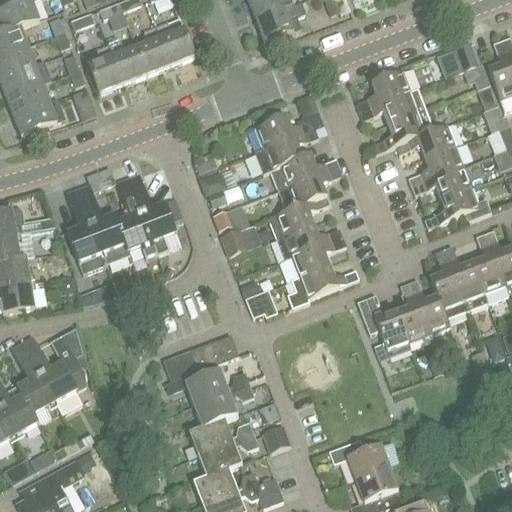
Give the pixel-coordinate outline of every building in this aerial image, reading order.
[(0,0),(0,17),(32,6),(29,0),(0,0)] [(71,0),(59,0),(64,10),(74,6),(71,0)] [(136,0),(118,7),(122,17),(142,10),(137,0),(136,0)] [(248,0),(246,1),(255,25),(293,10),(289,0),(283,0),(279,2),(278,0),(248,0)] [(328,0),(331,6),(334,4),(340,19),(350,16),(343,0),(328,0)] [(20,32),(39,25),(45,22),(42,13),(35,16),(32,6),(0,17),(0,30),(3,38),(20,32)] [(122,17),(118,7),(99,15),(103,25),(122,17)] [(301,7),(293,10),(255,25),(264,48),(293,37),(289,25),(305,19),(301,7)] [(94,28),(91,18),(71,26),(74,35),(94,28)] [(55,41),(65,37),(59,22),(50,26),(55,41)] [(194,62),(179,24),(155,33),(170,72),(194,62)] [(0,61),(27,51),(20,32),(3,38),(0,39),(0,61)] [(170,72),(155,33),(143,38),(147,47),(135,52),(147,81),(170,72)] [(71,51),(65,37),(55,41),(61,55),(71,51)] [(501,44),(511,72),(511,46),(510,41),(501,44)] [(511,99),(511,72),(501,44),(493,47),(500,68),(487,73),(499,104),(511,99)] [(147,81),(135,52),(124,56),(121,47),(108,52),(123,90),(147,81)] [(479,70),(471,50),(457,55),(465,75),(468,74),(479,70)] [(0,82),(34,70),(27,51),(0,61),(0,82)] [(123,90),(108,52),(96,56),(100,66),(88,70),(99,99),(123,90)] [(465,75),(457,55),(441,61),(449,82),(465,75)] [(64,64),(70,78),(79,74),(74,60),(64,64)] [(34,70),(0,82),(0,87),(6,103),(42,89),(51,85),(44,66),(34,70)] [(85,89),(79,74),(70,78),(75,93),(85,89)] [(355,107),(358,116),(410,96),(402,75),(371,87),(376,99),(355,107)] [(485,77),(477,80),(482,93),(490,90),(485,77)] [(49,108),(42,89),(6,103),(13,122),(49,108)] [(489,91),(479,94),(482,102),(491,98),(489,91)] [(410,96),(358,116),(362,125),(382,117),(387,129),(418,117),(426,114),(418,93),(410,96)] [(72,99),(75,109),(90,103),(86,94),(72,99)] [(511,113),(511,99),(499,104),(504,117),(511,113)] [(49,136),(47,131),(64,124),(57,105),(49,108),(13,122),(21,141),(30,137),(33,143),(49,136)] [(418,117),(387,129),(391,141),(371,149),(374,158),(395,150),(395,149),(426,137),(426,136),(433,134),(426,114),(418,117)] [(262,153),(315,133),(323,130),(318,118),(296,126),(297,130),(291,133),(286,120),(255,132),(262,153)] [(496,123),(500,133),(507,130),(504,120),(496,123)] [(447,129),(433,134),(426,136),(426,137),(395,149),(395,150),(398,158),(419,150),(424,162),(455,150),(447,129)] [(498,135),(506,154),(511,152),(511,137),(509,131),(498,135)] [(278,170),(301,161),(297,150),(318,142),(315,133),(262,153),(253,156),(262,178),(269,175),(271,175),(279,172),(278,170)] [(411,191),(463,171),(455,150),(424,162),(428,174),(408,182),(411,191)] [(277,195),(287,191),(339,171),(336,163),(315,171),(310,158),(301,161),(278,170),(279,172),(271,175),(269,175),(277,195)] [(232,194),(241,191),(235,170),(226,173),(232,194)] [(339,171),(287,191),(277,195),(285,215),(295,211),(295,212),(326,200),(322,188),(343,180),(339,171)] [(440,203),(471,192),(463,171),(411,191),(414,200),(435,192),(440,203)] [(164,243),(176,238),(165,208),(152,213),(139,178),(128,183),(157,259),(169,255),(164,243)] [(129,222),(119,226),(117,226),(126,249),(125,249),(128,257),(140,252),(145,264),(157,259),(128,183),(116,187),(129,222)] [(90,189),(78,193),(103,258),(125,249),(126,249),(117,226),(119,226),(116,218),(103,223),(90,189)] [(476,206),(471,192),(440,203),(444,216),(423,223),(427,233),(465,219),(467,225),(490,216),(485,203),(476,206)] [(66,237),(78,268),(82,279),(107,269),(102,258),(103,258),(78,193),(66,197),(80,232),(66,237)] [(276,244),(314,229),(309,216),(330,208),(326,200),(295,212),(295,211),(285,215),(267,222),(276,244)] [(22,215),(19,213),(0,215),(0,241),(17,239),(15,230),(22,229),(24,226),(22,215)] [(211,219),(217,235),(229,230),(223,215),(211,219)] [(290,261),(342,241),(339,232),(318,240),(314,229),(276,244),(284,265),(290,262),(290,261)] [(246,253),(238,233),(219,240),(227,260),(246,253)] [(511,286),(511,250),(501,255),(493,234),(484,237),(504,289),(511,286)] [(28,237),(17,239),(0,241),(0,267),(27,263),(33,262),(28,237)] [(484,297),(504,289),(484,237),(475,241),(483,262),(471,266),(484,297)] [(290,261),(290,262),(298,282),(329,270),(325,258),(346,250),(342,241),(290,261)] [(443,253),(466,316),(488,307),(484,297),(471,266),(460,271),(452,250),(443,253)] [(442,313),(446,323),(466,316),(443,253),(434,256),(442,277),(430,282),(436,300),(442,313)] [(0,292),(31,288),(27,263),(0,267),(0,292)] [(307,303),(359,284),(354,274),(334,281),(329,270),(298,282),(290,285),(295,296),(286,300),(291,314),(309,307),(307,303)] [(128,286),(132,297),(142,293),(138,282),(128,286)] [(408,287),(428,339),(449,331),(446,323),(442,313),(436,300),(425,304),(417,283),(408,287)] [(407,347),(408,347),(428,339),(408,287),(399,290),(407,311),(395,316),(407,347)] [(3,319),(35,314),(31,288),(0,292),(0,305),(1,305),(3,319)] [(502,290),(484,297),(488,307),(488,308),(507,301),(506,299),(502,290)] [(83,311),(93,310),(91,299),(81,301),(83,311)] [(256,299),(244,303),(252,322),(263,318),(256,299)] [(369,339),(378,335),(388,362),(411,353),(408,347),(407,347),(395,316),(384,320),(376,299),(357,306),(369,339)] [(217,344),(225,366),(239,361),(230,339),(217,344)] [(21,346),(54,407),(77,394),(77,395),(79,394),(79,393),(87,389),(84,377),(74,359),(62,366),(62,365),(60,366),(50,372),(32,340),(21,346)] [(203,349),(212,371),(225,366),(217,344),(203,349)] [(15,391),(20,400),(22,399),(32,419),(33,418),(54,407),(21,346),(10,352),(28,384),(15,391)] [(190,354),(198,377),(212,371),(203,349),(190,354)] [(176,360),(184,382),(198,377),(190,354),(176,360)] [(184,382),(176,360),(163,365),(171,387),(184,382)] [(194,410),(250,389),(245,376),(235,380),(231,390),(227,392),(220,374),(185,387),(194,410)] [(0,386),(0,412),(15,440),(39,427),(33,418),(32,419),(22,399),(20,400),(11,405),(0,386)] [(202,432),(225,424),(238,419),(231,401),(235,399),(244,405),(255,400),(250,389),(194,410),(202,432)] [(0,448),(15,440),(0,412),(0,448)] [(320,416),(306,421),(313,441),(327,437),(320,416)] [(198,460),(254,439),(249,426),(239,430),(236,439),(232,441),(225,424),(202,432),(189,437),(198,460)] [(290,450),(283,431),(272,435),(279,454),(290,450)] [(79,452),(93,445),(89,438),(75,445),(79,452)] [(254,439),(198,460),(206,482),(229,473),(242,468),(235,450),(239,449),(248,455),(258,451),(254,439)] [(79,452),(75,445),(63,452),(66,459),(79,452)] [(355,485),(389,472),(400,468),(392,445),(357,458),(352,446),(329,455),(334,468),(347,463),(355,485)] [(93,489),(116,476),(106,461),(84,474),(93,489)] [(69,511),(59,494),(82,481),(83,481),(73,465),(40,484),(46,494),(16,510),(16,511),(69,511)] [(385,511),(402,506),(389,472),(355,485),(363,506),(351,511),(350,511),(385,511)] [(258,489),(258,488),(253,476),(242,480),(240,489),(236,491),(229,473),(206,482),(193,487),(202,511),(258,489)] [(261,511),(264,511),(283,505),(274,482),(258,488),(258,489),(202,511),(243,511),(239,501),(244,499),(251,505),(258,502),(261,511)]
